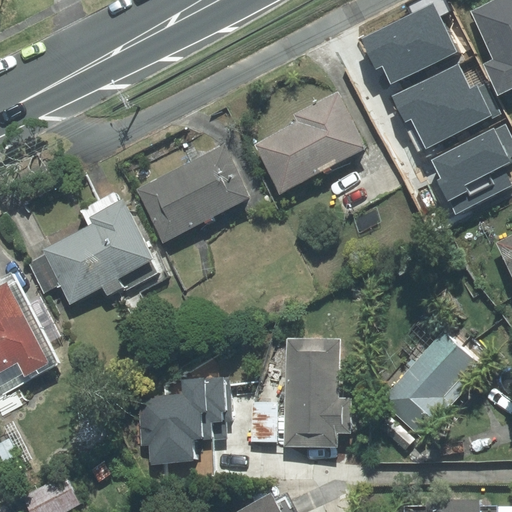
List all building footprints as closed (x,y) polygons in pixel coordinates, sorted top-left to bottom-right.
[(418,0),(408,5),(412,12),(360,37),(376,70),(382,67),(391,85),(458,52),(440,17),(449,12),(443,0),(418,0)] [(511,0),(501,0),(477,13),(502,59),(494,63),(511,96),(511,95),(511,0)] [(458,64),(391,96),(405,123),(411,120),(426,149),(490,117),(492,119),(502,114),(485,83),(478,87),(477,85),(470,88),(458,64)] [(376,147),(345,91),(340,94),(259,138),(289,194),(376,147)] [(494,128),(430,160),(439,178),(436,179),(448,202),(449,201),(455,214),(511,185),(502,166),(511,162),(510,158),(511,156),(511,137),(505,124),(495,130),(494,128)] [(260,196),(232,143),(173,173),(144,188),(172,242),(260,196)] [(98,217),(130,201),(124,191),(109,199),(88,210),(96,226),(102,223),(98,217)] [(168,258),(136,197),(132,199),(130,201),(98,217),(102,223),(96,226),(50,250),(52,254),(68,284),(79,306),(113,288),(116,295),(133,287),(129,278),(168,258)] [(434,267),(421,245),(394,261),(407,282),(434,267)] [(68,284),(52,254),(35,263),(51,293),(68,284)] [(61,363),(19,283),(0,292),(0,374),(27,361),(35,376),(61,363)] [(485,361),(449,330),(388,401),(431,438),(462,403),(454,396),(485,361)] [(349,338),(292,338),(293,446),(349,446),(349,432),(354,432),(363,432),(363,398),(349,398),(349,338)] [(493,368),(485,361),(454,396),(462,403),(473,390),(493,368)] [(284,402),(256,402),(256,441),(270,441),(284,441),(284,402)] [(76,472),(28,495),(36,511),(70,511),(91,502),(76,472)] [(296,511),(284,490),(242,511),(296,511)] [(493,499),(436,499),(436,511),(493,511),(493,499)]
